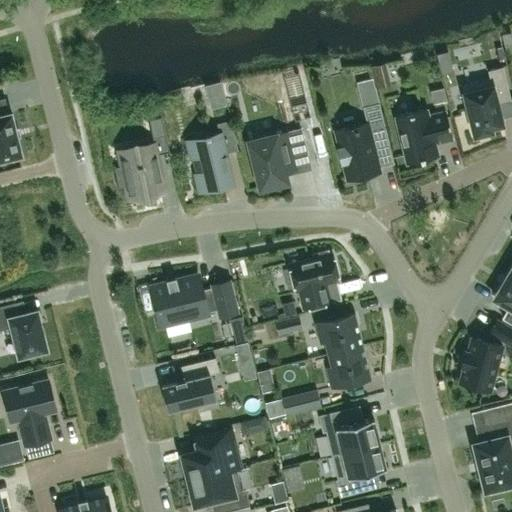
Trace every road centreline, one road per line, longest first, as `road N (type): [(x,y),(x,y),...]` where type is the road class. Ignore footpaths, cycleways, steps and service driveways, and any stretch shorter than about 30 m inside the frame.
road 1 (residential): [(100,239),(96,280),(152,511)]
road 2 (residential): [(100,239),(262,217),(351,219),(365,227)]
road 3 (residential): [(25,0),(80,218),(100,239)]
road 4 (residential): [(455,511),(422,371),(425,333),(439,314)]
road 5 (residential): [(365,227),(488,165),(511,162)]
road 6 (residential): [(439,314),(511,194)]
